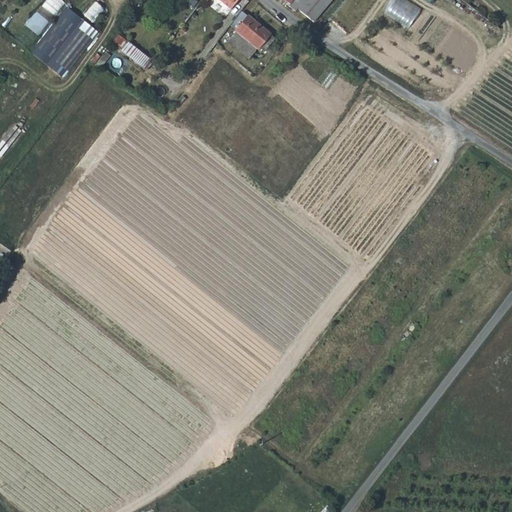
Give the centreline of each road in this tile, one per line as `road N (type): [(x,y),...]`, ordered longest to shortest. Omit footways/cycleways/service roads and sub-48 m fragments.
road 1 (unclassified): [(265,0),(511,163)]
road 2 (unclassified): [(345,511),(511,296)]
